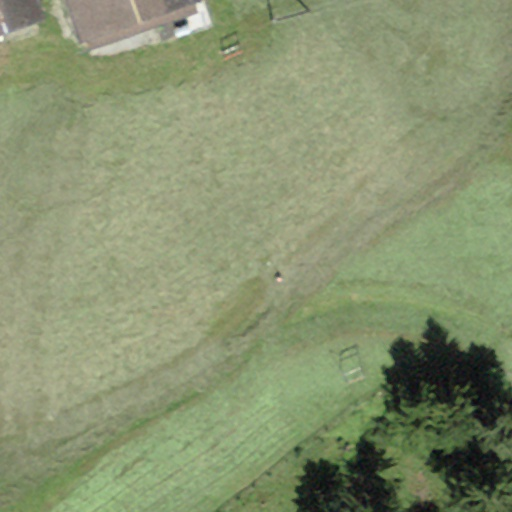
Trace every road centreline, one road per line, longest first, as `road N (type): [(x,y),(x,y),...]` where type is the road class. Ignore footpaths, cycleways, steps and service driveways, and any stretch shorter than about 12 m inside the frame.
road 1 (track): [(253,339),(344,244),(469,166),(511,89)]
road 2 (track): [(0,484),(253,339)]
road 3 (track): [(253,339),(361,317),(425,320),(472,332),(511,362)]
